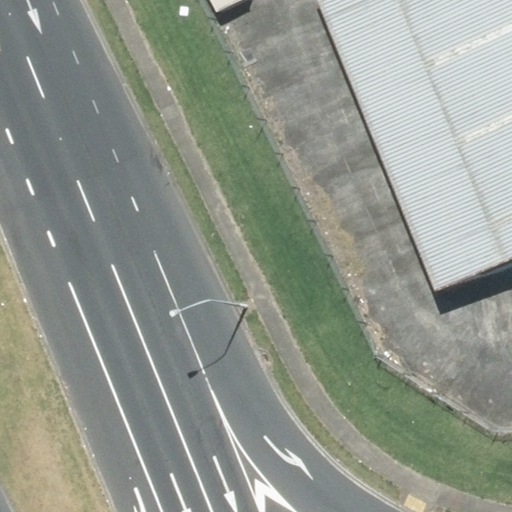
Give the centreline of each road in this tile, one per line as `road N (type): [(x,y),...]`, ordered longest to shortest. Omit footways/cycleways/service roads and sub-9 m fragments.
road 1 (primary): [(16,0),(179,393)]
road 2 (primary): [(179,393),(329,511)]
road 3 (primary): [(179,393),(228,511)]
